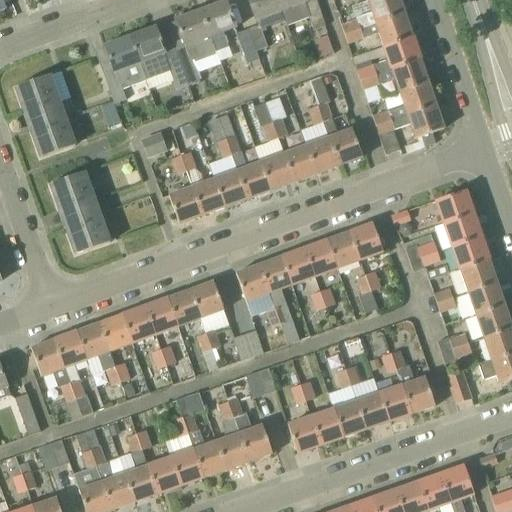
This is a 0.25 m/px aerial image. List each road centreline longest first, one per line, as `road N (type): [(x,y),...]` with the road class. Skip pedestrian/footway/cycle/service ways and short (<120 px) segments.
road 1 (residential): [(50,309),(482,153)]
road 2 (residential): [(243,511),(511,418)]
road 3 (residential): [(482,153),(430,0)]
road 4 (residential): [(50,309),(0,170)]
road 5 (residential): [(0,50),(135,0)]
road 6 (secondary): [(511,121),(470,0)]
